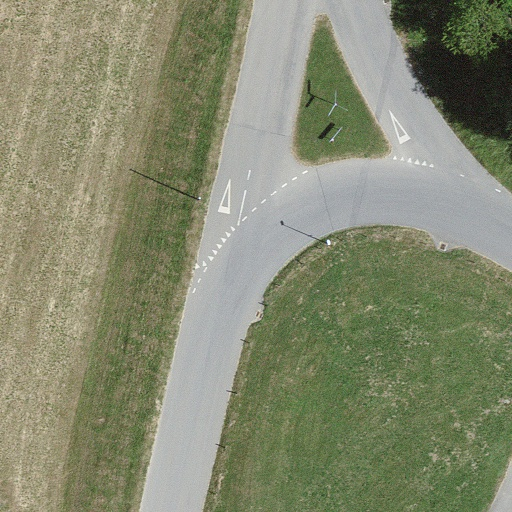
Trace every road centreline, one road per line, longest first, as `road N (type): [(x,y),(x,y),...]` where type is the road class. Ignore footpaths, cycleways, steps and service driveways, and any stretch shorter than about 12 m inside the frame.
road 1 (tertiary): [(175,511),(212,340),(247,254)]
road 2 (unclassified): [(247,254),(240,213),(281,27),(295,0)]
road 3 (unclassified): [(459,213),(344,0)]
road 4 (tertiary): [(247,254),(269,227),(329,192),(396,188),(459,213)]
